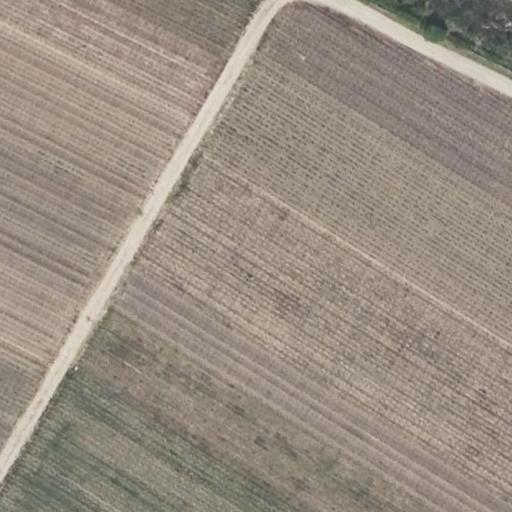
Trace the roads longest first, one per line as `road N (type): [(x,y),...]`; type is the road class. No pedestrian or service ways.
road 1 (track): [(273,0),(0,458)]
road 2 (track): [(337,0),(511,88)]
